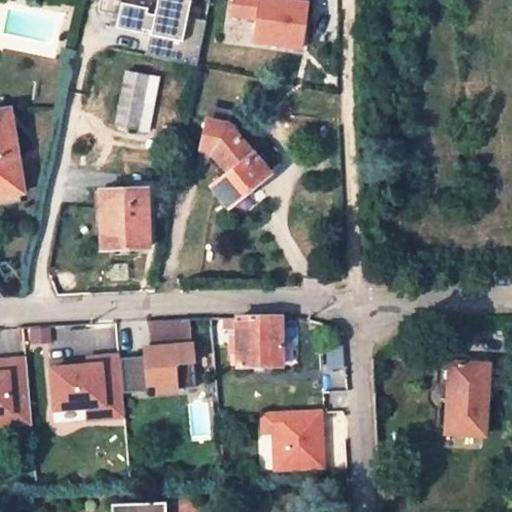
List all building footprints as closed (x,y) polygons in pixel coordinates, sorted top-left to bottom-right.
[(124,6),(119,31),(145,36),(146,33),(155,35),(150,58),(201,68),(210,25),(190,20),(194,0),(161,0),(157,19),(149,18),(150,12),(124,6)] [(308,6),(275,0),(234,0),(232,16),(257,21),(253,43),(300,52),(308,6)] [(134,74),(151,78),(154,62),(137,58),(134,74)] [(151,78),(134,74),(130,74),(119,127),(141,132),(151,78)] [(257,93),(244,99),(249,111),(261,105),(257,93)] [(209,109),(208,121),(228,125),(230,112),(209,109)] [(0,196),(22,191),(6,111),(0,112),(0,196)] [(228,125),(208,121),(203,151),(217,154),(233,174),(213,189),(218,195),(220,194),(231,208),(281,168),(249,125),(236,135),(228,125)] [(0,210),(25,205),(22,191),(0,196),(0,210)] [(149,191),(99,193),(100,252),(150,250),(149,191)] [(224,330),(237,330),(237,318),(224,318),(224,330)] [(237,318),(237,330),(237,343),(232,344),(232,355),(238,355),(238,366),(280,366),(279,318),(237,318)] [(147,358),(120,360),(122,392),(195,386),(189,320),(147,322),(150,350),(156,350),(156,362),(147,362),(147,358)] [(371,359),(382,358),(382,347),(370,347),(371,359)] [(147,362),(156,362),(156,350),(150,350),(147,350),(147,358),(147,362)] [(84,368),(55,371),(58,412),(80,410),(81,422),(124,418),(122,392),(120,360),(119,353),(83,356),(84,368)] [(0,426),(31,423),(26,357),(0,359),(0,426)] [(485,435),(487,365),(448,363),(444,433),(485,435)] [(319,412),(260,414),(261,435),(271,434),(273,471),(321,469),(319,412)]
